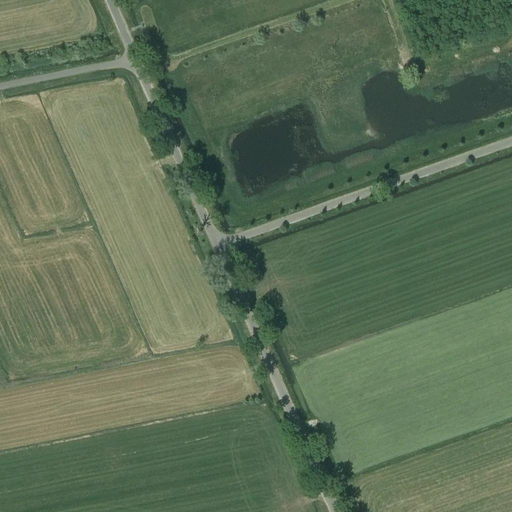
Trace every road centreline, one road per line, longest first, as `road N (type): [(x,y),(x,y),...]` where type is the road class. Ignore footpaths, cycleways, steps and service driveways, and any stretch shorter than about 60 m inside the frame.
road 1 (unclassified): [(216,245),(511,141)]
road 2 (unclassified): [(334,511),(216,245)]
road 3 (unclassified): [(216,245),(134,60)]
road 4 (unclassified): [(0,87),(134,60)]
